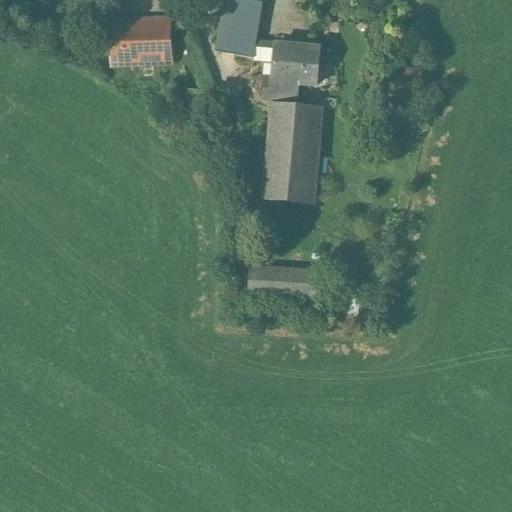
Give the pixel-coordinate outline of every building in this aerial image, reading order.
[(263,4),(239,0),(225,0),(217,54),(254,60),(257,44),(263,4)] [(170,21),(144,22),(146,66),(172,65),(170,21)] [(144,22),(110,23),(112,67),(146,66),(144,22)] [(320,49),(275,45),(275,46),(257,44),(254,60),(274,61),(272,81),(265,80),(263,100),(297,103),(299,86),(317,87),(320,49)] [(323,109),(271,105),(262,201),(314,206),(323,109)] [(323,272),(249,266),(246,300),(320,307),(323,272)]
